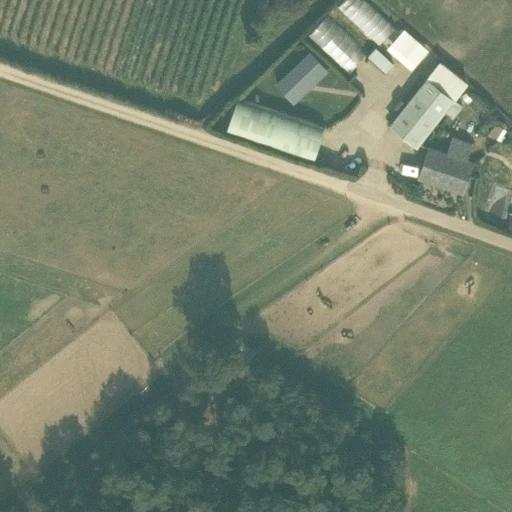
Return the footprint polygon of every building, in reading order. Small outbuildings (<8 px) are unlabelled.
[(369,0),(341,0),(339,2),(395,59),(411,43),(369,0)] [(327,14),(309,33),(350,69),(368,50),(327,14)] [(386,70),(394,61),(376,45),(368,54),(386,70)] [(287,95),(312,71),(320,79),(330,69),(311,50),(276,84),(287,95)] [(462,103),(427,76),(391,123),(416,143),(443,108),(452,116),(462,103)] [(369,96),(335,85),(323,119),(358,130),(369,96)] [(325,128),(236,98),(226,130),(314,159),(325,128)] [(443,151),(430,147),(420,177),(461,191),(472,161),(467,159),(471,149),(446,141),(443,151)]
